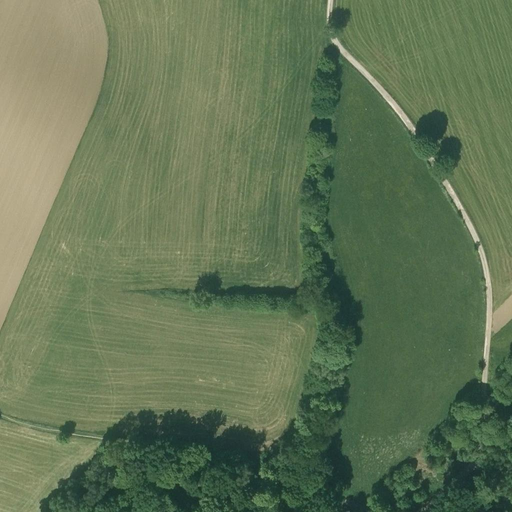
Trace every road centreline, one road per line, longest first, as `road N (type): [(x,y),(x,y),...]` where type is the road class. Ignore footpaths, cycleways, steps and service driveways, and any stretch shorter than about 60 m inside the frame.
road 1 (track): [(479,456),(488,303),(481,253),(408,122),(332,38)]
road 2 (track): [(0,416),(176,452),(268,458)]
